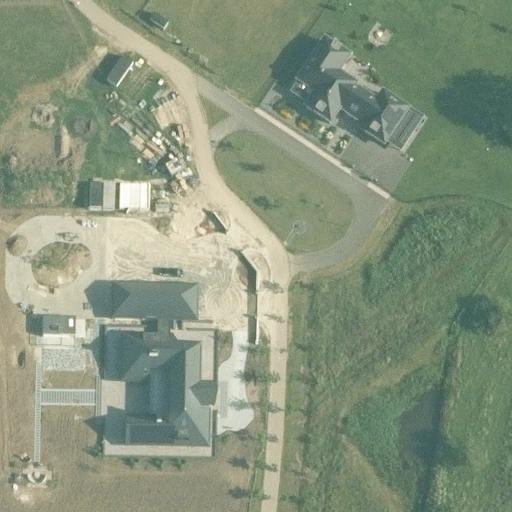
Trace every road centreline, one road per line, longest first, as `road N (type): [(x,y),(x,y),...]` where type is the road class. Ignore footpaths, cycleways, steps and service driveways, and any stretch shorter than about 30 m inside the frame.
road 1 (unclassified): [(246,119),(363,203),(350,243),(318,261),(282,267)]
road 2 (unclassified): [(266,511),(282,267)]
road 3 (unclassified): [(282,267),(208,182),(202,144)]
road 4 (unclassified): [(187,80),(80,0)]
